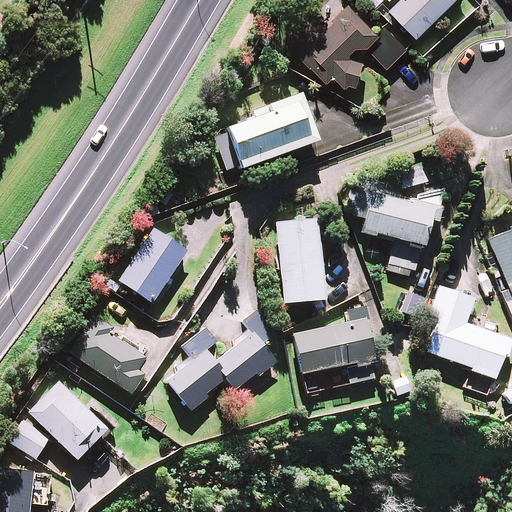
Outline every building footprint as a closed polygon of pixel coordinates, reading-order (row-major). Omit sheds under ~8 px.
[(366,0),(375,8),(383,0),(386,0),(387,1),(388,0),(366,0)] [(451,0),(394,0),(386,8),(414,37),(451,0)] [(379,36),(348,4),(315,36),(304,25),(286,43),(324,82),(331,76),(344,89),(363,70),(347,54),(352,49),(364,47),(385,69),(404,51),(384,31),(379,36)] [(312,142),(296,96),(250,112),(252,118),(210,133),(224,173),(312,142)] [(437,210),(351,188),(344,215),(362,219),(359,231),(419,246),(426,220),(434,222),(437,210)] [(320,300),(315,220),(272,223),(278,303),(320,300)] [(511,299),(511,227),(484,239),(510,301),(511,299)] [(183,253),(149,230),(114,281),(148,304),(183,253)] [(416,257),(391,249),(384,271),(410,278),(416,257)] [(490,381),(491,377),(498,357),(502,358),(508,340),(461,324),(470,298),(436,286),(425,316),(435,319),(423,353),(466,368),(465,373),(490,381)] [(374,379),(358,307),(342,310),(345,323),(288,335),(301,394),(374,379)] [(163,382),(189,413),(209,397),(205,393),(222,378),(232,391),(253,373),(256,376),(274,362),(259,345),(273,334),(254,312),(241,322),(249,332),(213,363),(203,351),(214,342),(202,329),(180,347),(191,359),(163,382)] [(111,330),(90,316),(65,353),(127,395),(140,375),(133,371),(142,358),(107,335),(111,330)] [(103,428),(54,382),(24,415),(73,460),(103,428)] [(47,437),(21,420),(6,443),(32,460),(47,437)] [(0,511),(24,511),(26,503),(45,505),(49,475),(0,468),(0,511)]
